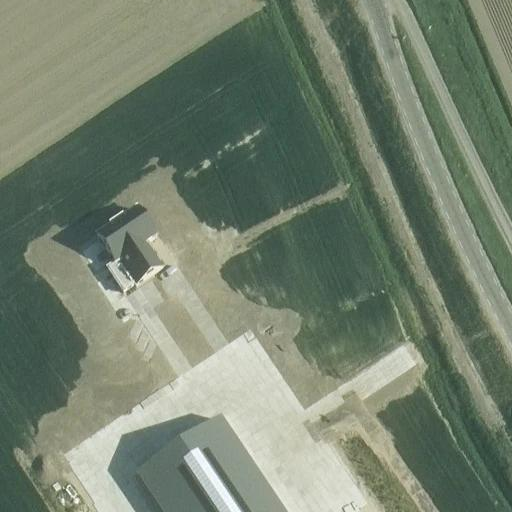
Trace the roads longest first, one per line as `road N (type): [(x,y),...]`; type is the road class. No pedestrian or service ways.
road 1 (tertiary): [(511,332),(448,201),(372,0)]
road 2 (unclassified): [(511,239),(396,0)]
